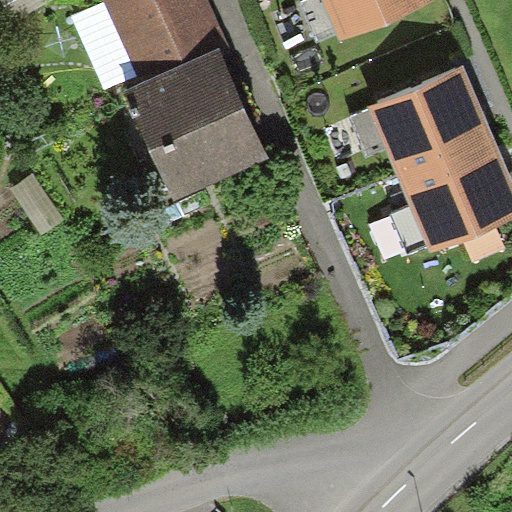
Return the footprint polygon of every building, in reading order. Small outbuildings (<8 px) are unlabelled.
[(206,0),(105,0),(147,90),(221,55),(230,51),(206,0)] [(324,0),(341,39),(432,1),(431,0),(324,0)] [(241,98),(221,55),(147,90),(127,99),(175,208),(270,166),(241,98)] [(366,108),(398,182),(495,140),(485,116),(464,67),(366,108)] [(511,179),(500,152),(495,140),(398,182),(430,254),(511,218),(511,179)]
